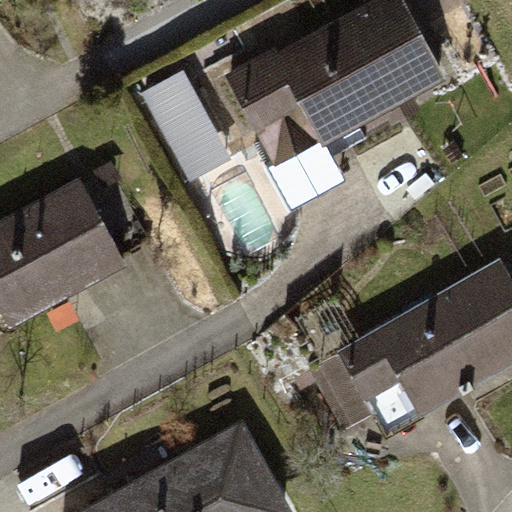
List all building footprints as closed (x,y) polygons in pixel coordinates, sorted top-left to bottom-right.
[(415,0),(385,0),(241,74),(288,167),(457,80),(415,0)] [(196,171),(238,148),(190,61),(148,84),(196,171)] [(143,271),(88,178),(0,229),(0,291),(2,291),(29,337),(143,271)] [(511,256),(347,350),(376,400),(416,377),(437,415),(511,372),(511,256)] [(301,511),(253,425),(95,511),(301,511)]
